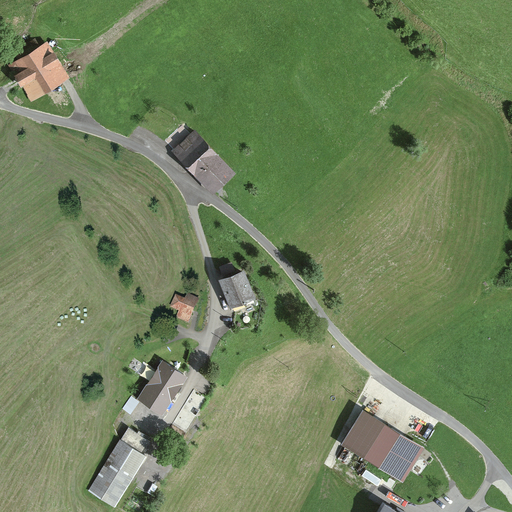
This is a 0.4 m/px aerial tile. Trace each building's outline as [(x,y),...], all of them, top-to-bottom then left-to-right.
[(47,45),(10,66),(30,100),(66,79),(47,45)] [(231,173),(194,134),(176,151),(213,191),(231,173)] [(243,273),(222,281),(232,306),(253,298),(243,273)] [(187,325),(197,301),(187,297),(184,303),(176,300),(172,310),(180,313),(177,321),(187,325)] [(162,412),(184,378),(163,364),(141,398),(162,412)] [(420,449),(362,413),(343,443),(401,479),(420,449)] [(479,460),(423,420),(414,433),(439,451),(433,460),(464,482),(479,460)] [(120,442),(88,491),(112,506),(144,457),(120,442)] [(374,511),(408,511),(383,497),(374,511)]
